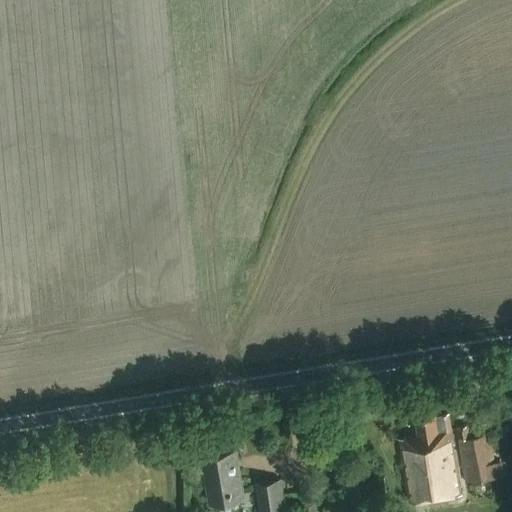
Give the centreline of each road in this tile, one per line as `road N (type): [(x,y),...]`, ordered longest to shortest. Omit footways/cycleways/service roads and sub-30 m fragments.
road 1 (unclassified): [(0,427),(511,343)]
road 2 (track): [(225,390),(251,291),(324,120),(391,45),(461,0)]
